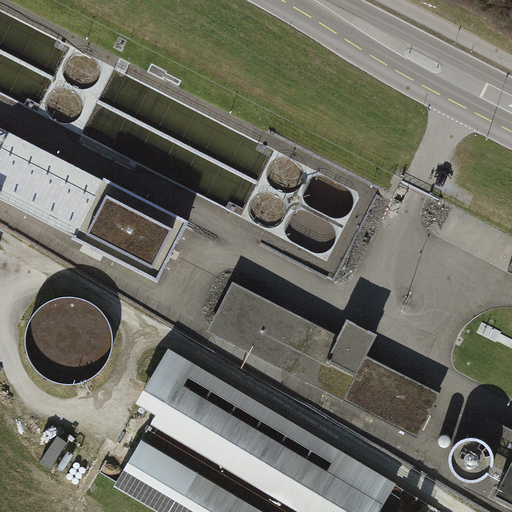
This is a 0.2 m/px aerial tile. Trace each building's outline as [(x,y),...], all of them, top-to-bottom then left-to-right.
[(196,227),(0,127),(0,200),(167,285),(196,227)] [(340,340),(237,288),(214,332),(422,437),(441,401),(374,367),(387,341),(349,322),(340,340)] [(157,511),(381,511),(380,511),(396,483),(168,348),(135,403),(155,415),(113,486),(157,511)] [(59,447),(59,468),(86,468),(86,446),(59,447)] [(511,460),(463,462),(463,485),(511,505),(511,460)]
